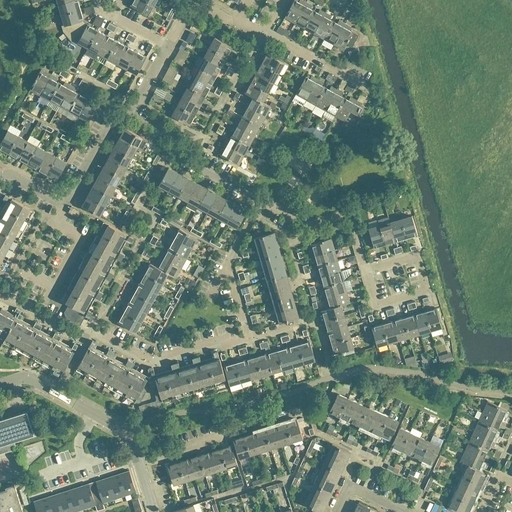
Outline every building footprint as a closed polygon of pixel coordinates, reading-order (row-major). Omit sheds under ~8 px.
[(80,9),(77,0),(73,0),(58,4),(61,15),(80,9)] [(148,16),(154,6),(142,0),(133,0),(130,6),(148,16)] [(300,0),(299,0),(298,3),(294,0),(284,18),(294,24),(306,3),(300,0)] [(310,9),(312,6),(306,3),(294,24),(304,29),(314,11),(310,9)] [(83,24),(82,21),(83,21),(80,9),(61,15),(64,26),(61,27),(63,32),(67,37),(83,24)] [(304,29),(314,34),(325,13),(319,10),(317,13),(314,11),(304,29)] [(314,34),(323,40),(333,22),(329,20),(331,17),(325,13),(314,34)] [(339,21),(337,24),(333,22),(323,40),(333,45),(345,24),(339,21)] [(87,48),(97,30),(87,25),(86,26),(83,24),(67,37),(71,42),(76,45),(77,43),(87,48)] [(349,30),(350,27),(345,24),(333,45),(343,51),(347,45),(352,47),(358,36),(349,30)] [(100,48),(107,36),(97,30),(87,48),(97,54),(100,48)] [(112,48),(116,41),(107,36),(100,48),(97,54),(106,59),(112,48)] [(231,48),(232,48),(214,38),(209,48),(226,58),(231,48)] [(116,64),(125,48),(126,46),(116,41),(112,48),(106,59),(116,64)] [(126,70),(135,52),(126,46),(125,48),(116,64),(126,70)] [(226,58),(209,48),(203,58),(221,67),(226,58)] [(136,75),(146,57),(135,52),(126,70),(136,75)] [(177,53),(174,62),(182,64),(185,56),(177,53)] [(278,74),(284,64),(266,54),(260,64),(278,74)] [(221,67),(203,58),(198,67),(216,77),(221,67)] [(78,64),(76,68),(86,74),(88,70),(78,64)] [(278,74),(260,64),(255,74),(273,83),(278,74)] [(216,77),(198,67),(193,77),(210,87),(216,77)] [(43,75),(39,72),(29,90),(39,96),(51,75),(45,72),(43,75)] [(182,86),(177,83),(179,79),(168,72),(161,84),(178,94),(182,86)] [(255,74),(250,83),(268,93),(273,83),(255,74)] [(49,101),(59,83),(55,81),(57,78),(51,75),(39,96),(49,101)] [(305,100),(317,79),(311,76),(309,79),(305,77),(295,95),(305,100)] [(210,87),(193,77),(187,87),(205,97),(210,87)] [(317,79),(305,100),(315,106),(325,88),(321,86),(323,83),(317,79)] [(59,107),(70,85),(64,82),(62,85),(59,83),(49,101),(59,107)] [(262,103),(268,93),(250,83),(244,94),(252,98),(262,103)] [(68,112),(78,94),(74,92),(76,89),(70,85),(59,107),(68,112)] [(205,97),(187,87),(182,97),(200,106),(205,97)] [(325,88),(315,106),(325,111),(336,90),(330,87),(329,90),(325,88)] [(341,97),(342,93),(336,90),(325,111),(334,117),(344,99),(341,97)] [(78,117),(90,96),(84,93),(82,96),(78,94),(68,112),(78,117)] [(88,123),(98,105),(93,103),(95,99),(90,96),(78,117),(88,123)] [(200,106),(182,97),(177,106),(195,116),(200,106)] [(270,107),(262,103),(252,98),(250,101),(247,100),(244,105),(265,117),(270,107)] [(344,122),(356,101),(350,98),(348,101),(344,99),(334,117),(344,122)] [(344,122),(354,127),(364,109),(360,107),(362,104),(356,101),(344,122)] [(265,117),(244,105),(240,112),(244,114),(242,117),(260,127),(265,117)] [(189,126),(195,116),(177,106),(171,116),(189,126)] [(233,125),(254,137),(258,130),(262,131),(263,129),(260,127),(242,117),(240,121),(236,119),(233,125)] [(254,137),(233,125),(230,131),(233,133),(231,136),(249,146),(254,137)] [(141,151),(147,141),(126,129),(121,140),(137,148),(141,151)] [(0,150),(8,154),(17,136),(7,131),(0,143),(0,150)] [(17,159),(27,142),(17,136),(8,154),(17,159)] [(223,145),(244,156),(249,146),(231,136),(229,140),(226,139),(223,145)] [(131,158),(137,148),(121,140),(115,149),(131,158)] [(27,165),(37,147),(27,142),(17,159),(27,165)] [(244,156),(223,145),(219,151),(222,152),(220,156),(238,166),(244,156)] [(37,170),(46,152),(37,147),(27,165),(37,170)] [(126,168),(131,158),(115,149),(110,159),(126,168)] [(46,175),(56,157),(46,152),(37,170),(46,175)] [(56,181),(66,163),(56,157),(46,175),(56,181)] [(120,178),(126,168),(110,159),(105,169),(120,178)] [(115,187),(120,178),(105,169),(99,178),(115,187)] [(168,192),(177,176),(167,170),(158,186),(168,192)] [(178,197),(186,181),(177,176),(168,192),(178,197)] [(110,197),(115,187),(99,178),(94,188),(110,197)] [(187,203),(196,186),(186,181),(178,197),(187,203)] [(195,211),(197,208),(206,192),(196,186),(187,203),(185,206),(195,211)] [(105,207),(110,197),(94,188),(89,198),(105,207)] [(207,213),(216,197),(206,192),(197,208),(207,213)] [(216,218),(225,202),(216,197),(207,213),(216,218)] [(99,217),(105,207),(89,198),(83,208),(99,217)] [(33,212),(11,200),(6,210),(28,222),(33,212)] [(226,224),(235,208),(225,202),(216,218),(226,224)] [(77,218),(80,212),(70,207),(67,213),(68,213),(77,218)] [(236,229),(245,213),(235,208),(226,224),(236,229)] [(28,222),(6,210),(0,219),(23,231),(28,222)] [(417,236),(411,216),(400,220),(406,239),(417,236)] [(395,242),(389,223),(388,217),(377,220),(379,226),(384,245),(395,242)] [(23,231),(0,219),(0,231),(17,241),(23,231)] [(406,239),(400,220),(389,223),(395,242),(406,239)] [(126,235),(119,231),(104,223),(98,233),(120,245),(126,235)] [(384,245),(379,226),(368,229),(373,249),(384,245)] [(197,239),(179,230),(176,234),(173,232),(170,238),(191,250),(197,239)] [(17,241),(0,231),(0,244),(12,251),(17,241)] [(120,245),(98,233),(93,243),(115,255),(120,245)] [(274,244),(271,233),(254,238),(257,249),(274,244)] [(191,250),(170,238),(167,244),(170,246),(168,249),(186,259),(191,250)] [(333,250),(330,239),(312,244),(311,244),(312,249),(309,250),(311,256),(333,250)] [(115,255),(93,243),(87,252),(110,264),(115,255)] [(12,251),(0,244),(0,257),(7,261),(12,251)] [(277,255),(274,244),(257,249),(260,260),(277,255)] [(150,257),(153,253),(148,250),(148,251),(144,249),(141,255),(144,257),(146,255),(150,257)] [(186,259),(168,249),(166,253),(162,251),(159,257),(181,269),(186,259)] [(337,261),(333,250),(311,256),(312,263),(316,262),(317,266),(337,261)] [(110,264),(87,252),(82,262),(104,274),(110,264)] [(280,265),(277,255),(260,260),(263,270),(263,271),(280,265)] [(181,269),(159,257),(156,263),(159,265),(157,268),(157,269),(167,274),(167,275),(175,279),(181,269)] [(340,271),(337,261),(317,266),(318,270),(315,271),(317,278),(340,271)] [(104,274),(82,262),(77,272),(99,284),(104,274)] [(167,274),(157,269),(157,268),(150,264),(144,274),(162,284),(167,275),(167,274)] [(283,276),(280,265),(263,271),(263,270),(246,275),(246,276),(237,278),(238,282),(245,280),(245,279),(248,278),(249,279),(259,276),(259,275),(264,273),(266,281),(283,276)] [(343,282),(340,271),(317,278),(319,284),(322,283),(323,288),(343,282)] [(99,284),(77,272),(72,281),(94,294),(99,284)] [(162,284),(144,274),(138,284),(157,294),(162,284)] [(287,287),(283,276),(266,281),(269,292),(287,287)] [(94,294),(72,281),(66,291),(88,304),(94,294)] [(346,292),(343,282),(323,288),(324,291),(321,292),(323,299),(346,292)] [(157,294),(138,284),(133,293),(151,303),(157,294)] [(290,297),(287,287),(269,292),(272,302),(290,297)] [(88,304),(66,291),(61,301),(68,305),(83,313),(88,304)] [(349,303),(346,292),(323,299),(325,306),(328,305),(329,308),(340,305),(341,306),(349,303)] [(151,303),(133,293),(128,303),(146,313),(151,303)] [(275,313),(293,308),(290,297),(272,302),(275,313)] [(146,313),(128,303),(122,313),(141,323),(146,313)] [(79,320),(83,313),(68,305),(63,313),(65,318),(79,326),(82,321),(79,320)] [(344,316),(341,306),(340,305),(329,308),(321,311),(324,322),(344,316)] [(296,319),(293,308),(275,313),(279,324),(296,319)] [(441,328),(436,309),(425,312),(430,332),(441,328)] [(5,339),(15,321),(9,317),(11,314),(6,312),(0,323),(0,335),(4,338),(5,339)] [(430,332),(425,312),(414,315),(420,335),(430,332)] [(141,323),(122,313),(117,323),(135,333),(141,323)] [(420,335),(414,315),(403,318),(409,338),(420,335)] [(347,327),(344,316),(324,322),(327,333),(347,327)] [(409,338),(403,318),(392,321),(398,341),(409,338)] [(12,348),(24,326),(15,321),(5,339),(4,338),(2,343),(12,348)] [(398,341),(392,321),(382,324),(388,344),(398,341)] [(388,344),(382,324),(371,327),(375,342),(376,347),(388,344)] [(22,354),(34,331),(24,326),(12,348),(22,354)] [(350,338),(347,327),(327,333),(330,343),(350,338)] [(32,359),(44,337),(34,331),(22,354),(32,359)] [(41,364),(53,342),(44,337),(32,359),(41,364)] [(333,354),(353,349),(350,338),(330,343),(333,354)] [(51,369),(63,347),(53,342),(41,364),(51,369)] [(315,361),(309,342),(298,345),(304,364),(315,361)] [(304,364),(298,345),(287,348),(293,367),(304,364)] [(61,375),(73,353),(63,347),(51,369),(61,375)] [(85,375),(98,353),(87,348),(75,370),(85,375)] [(293,367),(287,348),(277,351),(283,371),(293,367)] [(283,371),(277,351),(266,354),(272,374),(283,371)] [(95,381),(107,359),(98,353),(85,375),(95,381)] [(272,374),(266,354),(255,357),(261,377),(272,374)] [(261,377),(255,357),(245,360),(250,380),(261,377)] [(105,386),(117,364),(107,359),(95,381),(105,386)] [(226,383),(219,359),(208,362),(215,386),(226,383)] [(250,380),(245,360),(234,363),(240,383),(250,380)] [(215,386),(208,362),(197,365),(204,390),(215,386)] [(240,383),(234,363),(223,366),(228,386),(240,383)] [(115,391),(127,369),(117,364),(105,386),(115,391)] [(204,390),(197,365),(187,368),(193,393),(204,390)] [(193,393),(187,368),(176,372),(183,396),(193,393)] [(124,397),(136,375),(127,369),(115,391),(124,397)] [(183,396),(176,372),(165,375),(172,399),(183,396)] [(147,389),(146,386),(144,384),(146,380),(136,375),(124,397),(134,402),(137,404),(139,403),(147,389)] [(165,375),(154,378),(155,380),(148,382),(150,387),(151,386),(155,400),(155,401),(138,406),(139,411),(141,411),(159,406),(161,402),(172,399),(165,375)] [(339,418),(347,399),(337,394),(329,413),(339,418)] [(349,422),(357,404),(347,399),(339,418),(349,422)] [(504,415),(506,410),(487,402),(482,412),(504,422),(507,416),(504,415)] [(359,427),(368,409),(357,404),(349,422),(359,427)] [(369,432),(378,413),(368,409),(359,427),(369,432)] [(0,454),(16,449),(14,442),(34,436),(26,412),(2,419),(1,416),(0,412),(0,411),(0,454)] [(501,429),(504,422),(482,412),(478,422),(496,431),(498,427),(501,429)] [(379,436),(388,418),(378,413),(369,432),(379,436)] [(389,441),(398,423),(388,418),(379,436),(389,441)] [(302,439),(296,420),(285,423),(291,443),(302,439)] [(494,435),(496,431),(478,422),(473,432),(495,442),(498,436),(494,435)] [(291,443),(285,423),(275,426),(281,446),(291,443)] [(281,446),(275,426),(264,430),(270,449),(281,446)] [(401,452),(409,433),(399,428),(390,447),(401,452)] [(270,449),(264,430),(254,433),(260,453),(270,449)] [(165,438),(163,432),(153,435),(155,441),(165,438)] [(495,442),(473,432),(469,442),(487,451),(489,447),(492,449),(495,442)] [(260,453),(254,433),(244,436),(250,456),(260,453)] [(411,457),(419,438),(409,433),(401,452),(411,457)] [(250,456),(244,436),(232,440),(238,459),(250,456)] [(421,461),(429,442),(419,438),(411,457),(421,461)] [(431,466),(440,447),(429,442),(421,461),(431,466)] [(485,455),(487,451),(469,442),(464,452),(486,462),(489,456),(485,455)] [(345,463),(350,453),(332,444),(327,454),(345,463)] [(237,465),(231,446),(220,449),(226,469),(237,465)] [(226,469),(220,449),(209,453),(215,472),(226,469)] [(478,471),(480,467),(483,469),(486,462),(464,452),(459,463),(467,467),(463,477),(481,485),(486,475),(478,471)] [(215,472),(209,453),(199,456),(205,475),(215,472)] [(341,473),(345,463),(327,454),(322,464),(341,473)] [(205,475),(199,456),(188,459),(194,479),(205,475)] [(194,479),(188,459),(178,462),(184,482),(194,479)] [(184,482),(178,462),(166,466),(173,486),(184,482)] [(336,483),(341,473),(322,464),(318,474),(336,483)] [(348,469),(343,477),(352,483),(357,475),(348,469)] [(136,493),(129,471),(128,471),(120,474),(121,475),(118,476),(124,496),(135,493),(136,493)] [(331,493),(336,483),(318,474),(313,484),(331,493)] [(124,496),(118,476),(115,477),(114,476),(107,478),(114,500),(118,498),(124,496)] [(477,495),(481,485),(463,477),(458,487),(477,495)] [(114,500),(107,478),(99,481),(99,482),(96,483),(96,481),(95,482),(104,509),(105,509),(103,503),(114,500)] [(94,500),(92,495),(90,489),(88,484),(88,486),(85,487),(85,485),(77,488),(84,509),(89,508),(95,506),(94,500)] [(309,494),(308,494),(327,503),(331,493),(313,484),(309,494)] [(0,511),(22,511),(14,485),(5,488),(6,490),(0,491),(0,511)] [(472,505),(477,495),(458,487),(454,496),(472,505)] [(84,509),(77,488),(69,490),(70,492),(67,493),(73,511),(75,511),(84,509)] [(73,511),(67,493),(64,494),(63,492),(56,495),(61,511),(73,511)] [(318,511),(322,511),(327,503),(308,494),(304,505),(318,511)] [(61,511),(56,495),(47,497),(48,499),(45,499),(49,511),(61,511)] [(459,511),(468,511),(472,505),(454,496),(449,507),(459,511)] [(49,511),(45,499),(42,500),(42,499),(34,502),(34,501),(33,501),(36,511),(49,511)] [(376,511),(377,511),(358,503),(353,511),(376,511)]
